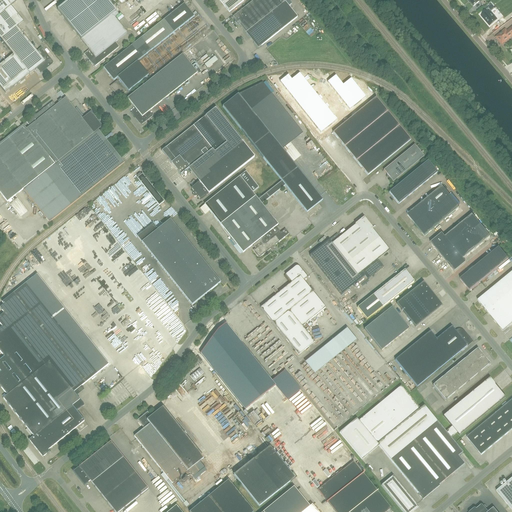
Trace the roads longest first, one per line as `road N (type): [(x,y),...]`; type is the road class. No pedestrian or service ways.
road 1 (unclassified): [(511,366),(367,195),(249,284)]
road 2 (unclassified): [(52,469),(158,383),(210,313),(249,284)]
road 3 (unclassified): [(198,0),(242,59),(139,146)]
road 4 (unclassified): [(249,284),(139,146)]
